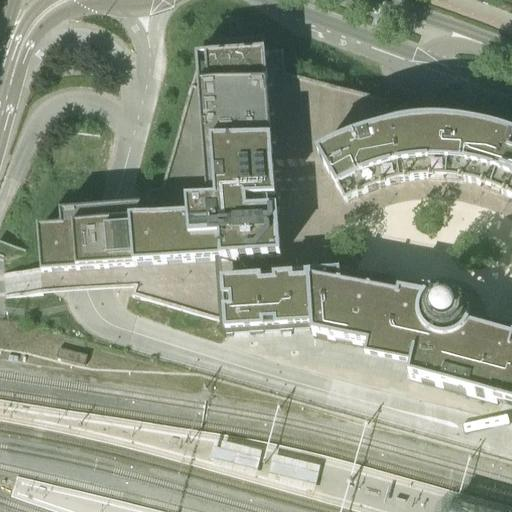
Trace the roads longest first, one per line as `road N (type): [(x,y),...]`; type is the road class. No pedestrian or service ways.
road 1 (tertiary): [(265,0),(511,90)]
road 2 (tertiary): [(511,49),(377,0)]
